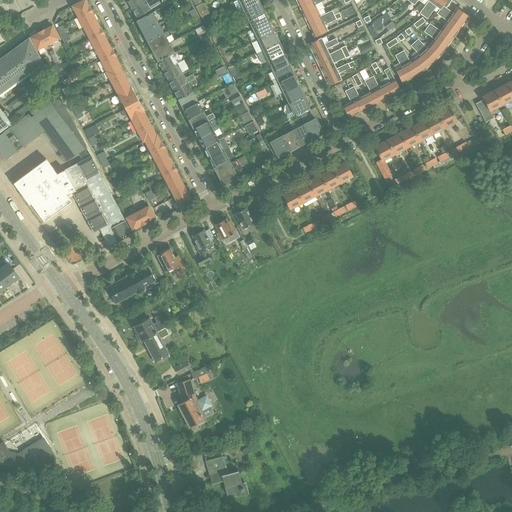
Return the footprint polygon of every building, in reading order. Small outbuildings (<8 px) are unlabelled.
[(82,0),(72,5),(76,12),(72,14),(74,18),(78,16),(92,9),(89,5),(86,0),(82,0)] [(129,0),(128,1),(132,9),(146,0),(145,0),(129,0)] [(146,0),(132,9),(137,17),(151,9),(151,8),(160,2),(158,0),(154,0),(148,4),(146,0)] [(236,0),(233,1),(238,11),(243,9),(259,1),(258,0),(236,0)] [(312,0),(300,6),(305,16),(317,10),(314,5),(324,0),(312,0)] [(423,15),(434,0),(428,0),(420,12),(423,15)] [(443,5),(446,0),(434,0),(423,15),(427,18),(436,5),(440,8),(442,5),(443,5)] [(259,1),(243,9),(248,19),(264,11),(259,1)] [(439,9),(461,25),(468,16),(456,8),(453,13),(445,7),(443,5),(442,5),(440,8),(439,9)] [(201,17),(209,13),(206,7),(198,11),(201,17)] [(317,10),(305,16),(310,26),(334,14),(338,12),(336,8),(332,10),(320,16),(317,10)] [(92,9),(78,16),(84,27),(97,20),(93,13),(94,13),(92,9)] [(189,11),(192,18),(197,15),(194,9),(189,11)] [(455,34),(461,25),(439,9),(436,13),(447,21),(443,26),(455,34)] [(264,11),(248,19),(253,29),(268,21),(264,11)] [(137,21),(142,31),(158,23),(153,12),(137,21)] [(387,13),(376,20),(371,23),(372,24),(375,30),(391,18),(387,13)] [(334,14),(310,26),(314,36),(326,30),(324,25),(336,19),(334,14)] [(97,20),(84,27),(90,38),(103,31),(97,20)] [(268,21),(253,29),(258,39),(273,32),(268,21)] [(392,21),(385,27),(388,31),(395,26),(392,21)] [(158,23),(142,31),(148,42),(164,33),(158,23)] [(430,23),(427,27),(449,42),(455,34),(443,26),(440,30),(430,23)] [(52,25),(42,30),(49,44),(60,38),(52,25)] [(197,35),(204,32),(206,31),(203,25),(195,29),(197,35)] [(449,42),(427,27),(424,31),(434,38),(430,43),(442,52),(449,42)] [(49,44),(42,30),(31,36),(38,49),(49,44)] [(103,31),(90,38),(95,49),(108,42),(103,31)] [(164,33),(148,42),(153,51),(174,40),(171,34),(169,35),(167,31),(164,33)] [(273,32),(258,39),(263,50),(280,42),(278,38),(276,37),(273,32)] [(321,38),(309,44),(314,54),(326,48),(326,47),(338,42),(344,39),(342,35),(336,37),(335,36),(323,42),(321,38)] [(174,40),(153,51),(158,60),(174,51),(171,47),(183,41),(181,36),(174,40)] [(208,37),(197,43),(200,50),(212,44),(208,37)] [(0,111),(0,93),(42,61),(36,50),(29,38),(0,59),(0,129),(9,123),(0,111)] [(433,62),(442,52),(430,43),(427,48),(418,39),(414,42),(433,62)] [(108,42),(95,49),(99,55),(95,57),(97,61),(101,59),(101,60),(114,53),(108,42)] [(280,42),(263,50),(268,60),(284,53),(281,48),(282,46),(280,42)] [(422,70),(433,62),(414,42),(411,45),(419,55),(415,58),(422,70)] [(366,53),(374,48),(371,43),(363,47),(366,53)] [(212,44),(200,50),(201,50),(206,48),(209,54),(215,51),(212,45),(212,44)] [(326,48),(314,54),(319,64),(343,52),(347,50),(345,46),(341,48),(329,54),(326,48)] [(54,49),(49,52),(52,58),(57,55),(54,49)] [(176,50),(174,51),(158,60),(163,70),(181,60),(176,50)] [(422,70),(415,58),(411,61),(410,61),(404,50),(400,53),(412,77),(422,70)] [(343,52),(319,64),(324,75),(336,69),(333,63),(345,57),(343,52)] [(114,53),(101,60),(107,70),(119,64),(120,63),(114,53)] [(284,53),(268,60),(273,70),(289,63),(284,53)] [(412,77),(400,53),(395,55),(401,67),(395,70),(402,82),(412,77)] [(57,55),(52,58),(55,63),(57,62),(58,64),(62,61),(61,59),(59,59),(57,55)] [(181,60),(163,70),(168,80),(182,72),(189,69),(184,59),(181,60)] [(244,59),(232,65),(228,67),(233,77),(238,76),(237,75),(246,71),(243,67),(247,65),(244,59)] [(336,69),(324,75),(329,85),(341,79),(338,74),(355,66),(353,62),(349,64),(336,70),(336,69)] [(289,63),(273,70),(278,81),(294,74),(289,63)] [(57,64),(51,67),(55,75),(61,72),(57,64)] [(119,64),(107,70),(106,71),(112,82),(125,75),(119,64)] [(213,76),(215,80),(222,76),(228,73),(224,66),(215,70),(217,73),(213,76)] [(390,82),(385,84),(391,97),(401,91),(394,79),(395,79),(389,68),(384,70),(390,82)] [(182,72),(168,80),(173,89),(195,78),(193,73),(185,77),(182,72)] [(59,82),(64,79),(62,73),(56,76),(59,82)] [(232,81),(228,73),(222,76),(227,84),(232,81)] [(294,74),(278,81),(284,92),(299,85),(294,74)] [(125,75),(112,82),(118,93),(130,86),(125,75)] [(373,76),(369,78),(381,102),(391,97),(385,84),(379,87),(373,76)] [(195,78),(173,89),(178,99),(192,92),(190,86),(197,82),(195,78)] [(371,92),(365,95),(372,107),(381,102),(369,78),(364,80),(371,92)] [(39,81),(29,89),(34,95),(43,87),(39,81)] [(201,88),(203,92),(218,85),(215,81),(201,88)] [(511,93),(507,83),(494,90),(502,104),(511,98),(511,93)] [(138,99),(137,97),(131,85),(130,86),(118,93),(111,96),(117,107),(123,104),(125,106),(138,99)] [(299,85),(284,92),(289,103),(304,95),(299,85)] [(66,97),(72,94),(68,86),(62,89),(66,97)] [(227,90),(230,96),(238,92),(236,86),(227,90)] [(354,86),(349,88),(361,110),(362,112),(372,107),(365,95),(360,97),(354,86)] [(349,117),(361,110),(349,88),(345,91),(351,102),(343,107),(349,117)] [(29,89),(18,97),(22,103),(34,95),(29,89)] [(47,89),(36,98),(38,101),(50,93),(47,89)] [(264,89),(256,93),(258,98),(267,94),(264,89)] [(494,90),(482,97),(483,99),(476,103),(486,122),(494,118),(490,110),(502,104),(494,90)] [(192,92),(178,99),(183,109),(198,101),(192,92)] [(233,104),(242,99),(239,92),(229,97),(233,104)] [(45,130),(46,132),(69,116),(57,93),(0,135),(0,149),(6,158),(7,158),(8,159),(13,156),(12,154),(45,130)] [(304,95),(289,103),(294,113),(309,106),(304,95)] [(22,103),(18,97),(10,103),(14,109),(22,103)] [(36,98),(24,106),(27,110),(38,101),(36,98)] [(139,101),(126,108),(121,111),(124,115),(128,113),(132,120),(145,113),(145,112),(139,101)] [(198,101),(183,109),(188,118),(203,111),(198,101)] [(234,106),(239,115),(248,111),(243,102),(234,106)] [(71,107),(74,113),(81,109),(77,103),(71,107)] [(251,108),(253,114),(263,109),(260,103),(251,108)] [(27,110),(24,106),(14,113),(17,117),(27,110)] [(449,107),(436,114),(444,127),(456,121),(449,107)] [(78,118),(84,115),(81,109),(74,113),(78,118)] [(203,111),(188,118),(194,128),(208,120),(203,111)] [(239,115),(242,120),(243,123),(252,119),(248,111),(239,115)] [(305,112),(299,115),(302,120),(302,122),(305,120),(308,119),(305,112)] [(145,113),(132,120),(138,131),(151,124),(145,113)] [(436,114),(424,120),(431,134),(444,127),(436,114)] [(69,116),(46,132),(67,161),(85,148),(84,147),(86,146),(69,116)] [(259,125),(264,122),(262,117),(256,120),(259,125)] [(315,119),(304,125),(311,139),(316,137),(315,136),(323,132),(315,119)] [(208,120),(194,128),(199,138),(213,130),(208,120)] [(424,120),(411,127),(419,141),(431,134),(424,120)] [(253,121),(245,126),(249,135),(258,130),(253,121)] [(151,124),(138,131),(143,141),(145,140),(156,134),(151,124)] [(511,124),(501,130),(503,135),(511,130),(511,124)] [(304,125),(293,130),(300,144),(307,141),(311,139),(304,125)] [(88,138),(94,135),(90,127),(84,131),(88,138)] [(411,127),(399,133),(406,147),(419,141),(411,127)] [(213,130),(199,138),(204,147),(218,140),(213,130)] [(293,130),(282,136),(289,151),(294,148),(293,148),(300,144),(293,130)] [(399,133),(387,140),(394,154),(406,147),(399,133)] [(157,134),(156,134),(145,140),(151,151),(164,145),(161,140),(157,134)] [(98,142),(94,135),(88,138),(92,146),(98,142)] [(443,153),(442,154),(444,158),(450,155),(440,135),(435,138),(443,153)] [(289,151),(282,136),(271,142),(278,156),(284,152),(285,153),(289,151)] [(218,140),(204,147),(209,157),(223,149),(218,140)] [(394,154),(387,140),(374,147),(381,160),(394,154)] [(262,151),(267,148),(263,141),(260,143),(258,144),(262,151)] [(465,141),(454,147),(456,152),(468,146),(465,141)] [(164,145),(151,151),(157,163),(169,156),(165,150),(166,149),(164,145)] [(223,149),(209,157),(214,167),(228,159),(228,158),(233,155),(228,146),(223,149)] [(268,162),(273,159),(267,148),(262,151),(268,162)] [(97,155),(100,161),(106,158),(106,157),(107,156),(104,151),(97,155)] [(268,162),(262,151),(256,154),(262,165),(268,162)] [(432,165),(425,153),(421,155),(427,167),(432,165)] [(426,153),(425,153),(432,165),(438,162),(435,157),(430,160),(426,153)] [(94,162),(91,155),(57,173),(47,158),(14,182),(30,204),(32,202),(45,221),(71,201),(66,195),(72,192),(93,232),(103,227),(112,245),(132,234),(94,162)] [(169,156),(157,163),(163,174),(175,168),(169,156)] [(228,159),(214,167),(218,175),(246,160),(244,156),(230,163),(228,159)] [(110,164),(106,158),(100,161),(104,167),(110,164)] [(246,160),(218,175),(223,184),(237,176),(238,178),(245,174),(244,171),(237,175),(235,172),(249,164),(246,160)] [(388,181),(396,177),(388,160),(380,164),(388,181)] [(345,162),(332,169),(339,183),(352,176),(345,162)] [(407,178),(401,167),(397,170),(400,176),(394,179),(397,184),(407,178)] [(402,167),(401,167),(407,178),(413,175),(410,170),(405,173),(402,167)] [(175,168),(163,174),(168,185),(181,179),(175,168)] [(332,169),(320,175),(327,189),(339,183),(332,169)] [(320,175),(307,182),(315,196),(327,189),(320,175)] [(115,190),(121,187),(117,179),(111,182),(115,190)] [(181,179),(168,185),(174,197),(187,190),(185,185),(184,186),(181,179)] [(307,182),(295,188),(302,202),(315,196),(307,182)] [(124,200),(140,191),(138,187),(122,196),(124,200)] [(302,202),(295,188),(282,195),(289,209),(302,202)] [(187,190),(174,197),(180,208),(193,201),(189,194),(187,190)] [(361,197),(350,202),(352,208),(364,202),(361,197)] [(149,205),(137,211),(144,223),(155,217),(149,205)] [(343,206),(337,209),(340,214),(346,211),(343,206)] [(250,216),(246,208),(235,214),(243,229),(254,223),(252,221),(254,221),(251,215),(250,216)] [(144,223),(137,211),(126,217),(133,229),(144,223)] [(331,212),(325,215),(328,221),(334,218),(331,212)] [(219,222),(216,224),(219,231),(217,232),(221,240),(229,236),(231,239),(238,236),(230,221),(228,222),(226,218),(223,220),(222,218),(219,220),(219,222)] [(318,219),(313,222),(315,227),(321,224),(318,219)] [(315,227),(313,222),(303,227),(305,232),(315,227)] [(205,249),(212,246),(207,236),(204,231),(204,230),(193,236),(198,245),(196,246),(202,256),(197,259),(200,266),(211,260),(205,249)] [(252,235),(244,239),(247,245),(255,241),(252,235)] [(177,255),(174,257),(170,248),(157,255),(166,271),(178,265),(180,269),(177,271),(179,276),(187,272),(177,255)] [(0,268),(0,270),(10,284),(19,277),(8,263),(0,268)] [(149,268),(138,273),(147,289),(154,286),(156,290),(163,287),(160,282),(156,284),(154,280),(155,280),(149,268)] [(0,288),(1,291),(10,284),(0,270),(0,288)] [(147,289),(138,273),(137,272),(136,272),(135,271),(129,274),(129,276),(109,286),(116,302),(137,291),(137,292),(143,289),(144,291),(147,289)] [(167,289),(172,287),(167,277),(162,279),(167,289)] [(143,340),(145,339),(157,332),(156,331),(165,326),(165,327),(168,325),(162,313),(156,317),(158,321),(153,324),(149,317),(134,325),(139,333),(136,335),(140,341),(142,340),(143,340)] [(145,339),(156,360),(162,356),(163,358),(169,355),(160,338),(169,333),(165,327),(165,326),(156,331),(157,332),(145,339)] [(174,366),(177,371),(178,375),(183,373),(191,368),(186,359),(174,366)] [(206,366),(191,373),(194,379),(208,372),(206,366)] [(209,373),(196,379),(197,381),(211,376),(209,373)] [(196,397),(190,379),(178,383),(183,401),(179,404),(182,410),(179,411),(182,416),(184,415),(191,426),(197,423),(198,425),(205,421),(201,412),(213,405),(207,394),(197,399),(196,397)] [(39,469),(56,458),(43,437),(18,453),(9,451),(3,442),(0,443),(0,464),(30,472),(38,467),(39,469)] [(228,473),(223,456),(206,460),(212,483),(223,480),(227,494),(243,489),(238,470),(228,473)]
